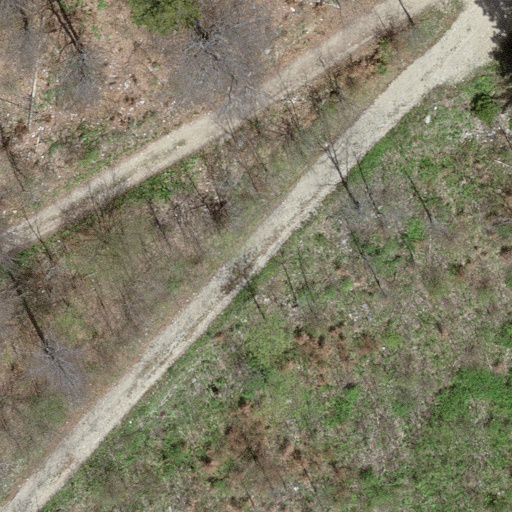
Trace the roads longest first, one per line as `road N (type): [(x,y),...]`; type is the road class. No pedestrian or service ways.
road 1 (track): [(15,511),(491,0)]
road 2 (track): [(0,245),(404,0)]
